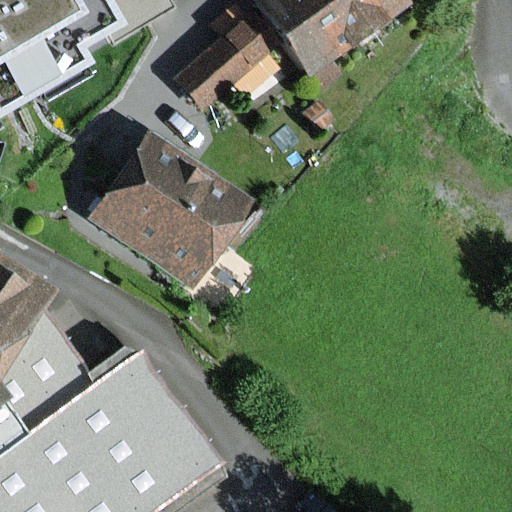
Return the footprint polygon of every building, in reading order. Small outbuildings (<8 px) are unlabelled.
[(0,0),(0,107),(77,68),(68,50),(164,0),(0,0)] [(303,74),(391,8),(385,0),(259,0),(251,6),(303,74)] [(176,82),(199,108),(271,47),(248,21),(176,82)] [(95,215),(191,279),(238,209),(141,145),(95,215)] [(0,279),(0,354),(34,301),(0,279)] [(0,511),(157,511),(156,510),(220,466),(137,355),(96,384),(34,301),(0,354),(0,511)]
